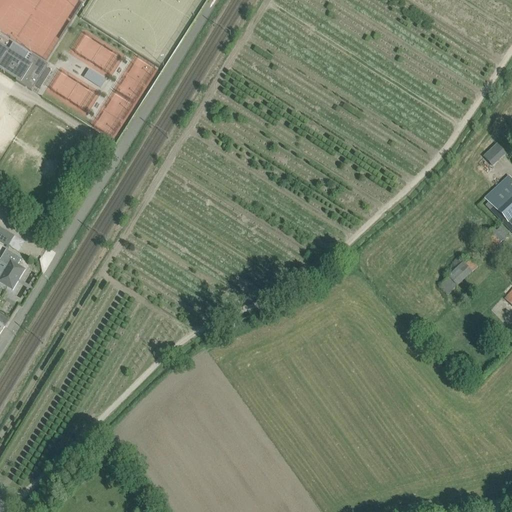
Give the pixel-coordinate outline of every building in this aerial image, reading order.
[(16,82),(19,84),(31,91),(35,86),(40,89),(41,87),(51,71),(46,68),(48,65),(32,55),(26,66),(6,54),(5,56),(0,53),(0,69),(17,80),(16,82)] [(497,149),(489,156),(497,164),(504,156),(497,149)] [(487,201),(509,224),(511,227),(511,180),(510,178),(487,201)] [(498,226),(481,245),(493,255),(509,237),(498,226)] [(0,228),(0,242),(8,247),(14,237),(0,228)] [(0,284),(12,292),(24,272),(17,267),(21,260),(6,251),(0,260),(0,264),(7,268),(0,279),(0,284)] [(463,265),(463,264),(457,258),(450,264),(441,273),(448,279),(463,266),(471,275),(478,269),(474,264),(469,260),(464,264),(463,265)]
